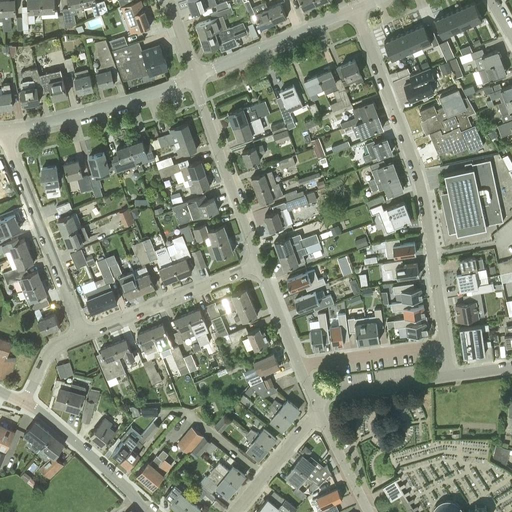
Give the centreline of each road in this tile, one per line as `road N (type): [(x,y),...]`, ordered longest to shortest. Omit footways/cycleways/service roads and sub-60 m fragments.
road 1 (residential): [(449,376),(415,169),(354,9)]
road 2 (residential): [(82,335),(2,132)]
road 3 (residential): [(194,77),(2,132)]
road 4 (residential): [(259,264),(194,77)]
road 5 (residential): [(82,335),(259,264)]
road 6 (residential): [(354,9),(194,77)]
road 7 (tertiary): [(146,511),(23,404)]
road 8 (residential): [(314,400),(259,264)]
road 9 (residential): [(314,400),(449,376)]
road 10 (residential): [(235,511),(319,413)]
